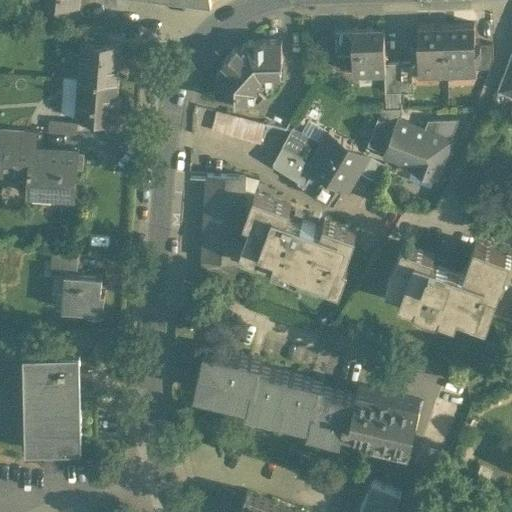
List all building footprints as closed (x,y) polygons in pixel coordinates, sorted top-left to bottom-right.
[(475,21),(447,22),(449,71),(477,70),(476,54),(482,54),(481,42),(476,42),(475,21)] [(447,22),(418,23),(419,44),(413,44),(414,60),(413,60),(413,72),(449,71),(447,22)] [(372,24),(355,25),(353,27),(337,27),(337,50),(354,49),(354,71),(385,70),(386,70),(386,61),(385,26),(374,26),(372,24)] [(282,38),(247,39),(240,46),(237,43),(223,59),(226,62),(216,72),(217,91),(236,91),(237,97),(257,96),(257,87),(260,83),(267,89),(267,88),(274,80),(274,78),(276,78),(282,72),(282,60),(283,60),(282,38)] [(121,42),(84,39),(81,76),(118,78),(119,58),(120,58),(121,42)] [(400,60),(386,61),(386,70),(385,70),(386,90),(401,90),(400,60)] [(413,60),(400,60),(401,90),(413,89),(413,72),(413,60)] [(511,66),(507,64),(498,87),(511,92),(511,66)] [(118,78),(81,76),(78,116),(116,118),(117,101),(116,101),(118,78)] [(403,106),(382,106),(368,143),(386,150),(399,118),(400,118),(403,109),(403,106)] [(266,122),(217,109),(212,129),(261,142),(266,122)] [(400,118),(399,118),(386,150),(386,152),(412,162),(411,164),(437,174),(459,116),(429,117),(425,128),(400,118)] [(78,151),(21,146),(23,129),(0,127),(0,169),(28,171),(26,189),(28,189),(29,185),(54,187),(57,192),(74,193),(78,151)] [(329,129),(321,144),(293,127),(282,146),(283,147),(274,162),(299,177),(298,179),(334,201),(345,184),(349,186),(350,185),(345,183),(354,168),(358,170),(369,152),(329,129)] [(247,174),(207,172),(203,256),(242,258),(243,244),(247,174)] [(292,204),(255,190),(245,217),(252,220),(243,244),(258,250),(256,255),(274,261),(276,256),(301,265),(299,270),(323,279),(325,274),(343,280),(348,264),(345,263),(356,231),(325,219),(322,225),(288,213),(292,204)] [(435,253),(403,241),(390,278),(405,284),(400,295),(456,315),(460,305),(489,315),(511,254),(475,241),(465,270),(433,258),(435,253)] [(78,251),(52,250),(51,271),(65,272),(65,271),(77,272),(78,251)] [(242,258),(203,256),(201,285),(234,297),(236,269),(242,258)] [(77,272),(65,271),(65,272),(62,306),(104,310),(106,290),(101,290),(102,274),(77,272)] [(388,340),(374,334),(370,343),(384,349),(388,340)] [(263,358),(207,345),(198,381),(229,389),(228,394),(305,412),(303,418),(343,427),(346,415),(350,416),(351,416),(357,392),(356,392),(323,384),(324,379),(261,364),(263,358)] [(80,351),(24,353),(26,449),(82,448),(80,351)] [(421,399),(358,384),(356,392),(357,392),(351,416),(350,416),(349,421),(375,427),(373,433),(411,441),(421,399)] [(402,470),(355,464),(350,503),(397,509),(402,470)] [(304,511),(247,489),(238,511),(304,511)] [(396,511),(397,509),(350,503),(349,511),(396,511)]
